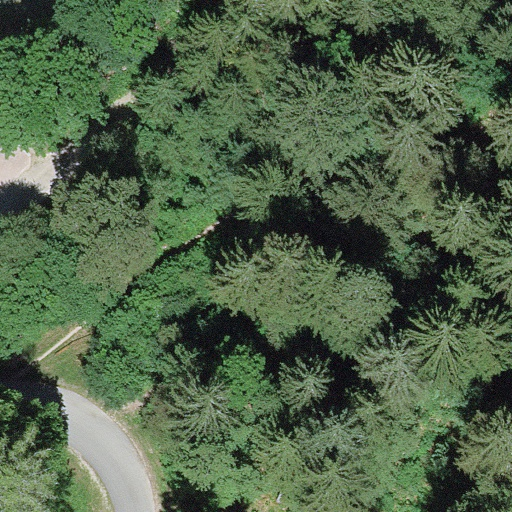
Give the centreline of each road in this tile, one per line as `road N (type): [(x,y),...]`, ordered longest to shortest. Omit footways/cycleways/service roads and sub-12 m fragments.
road 1 (track): [(0,231),(252,0)]
road 2 (unclassified): [(0,415),(58,411),(102,450),(128,511)]
